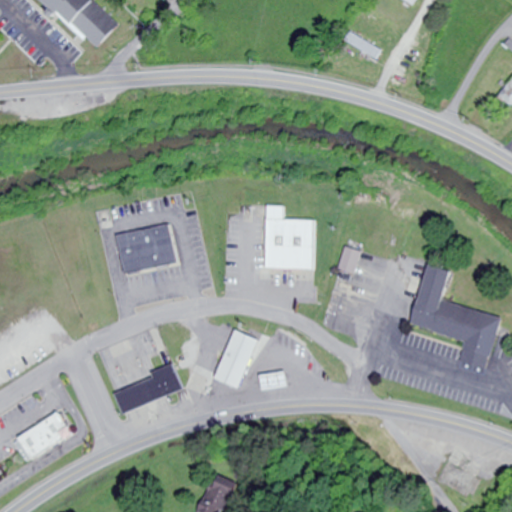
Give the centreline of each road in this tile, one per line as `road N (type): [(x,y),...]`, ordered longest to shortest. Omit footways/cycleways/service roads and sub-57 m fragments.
road 1 (secondary): [(511,164),(401,111),(298,83),(175,78),(0,94)]
road 2 (secondary): [(21,511),(131,449),(201,423),(273,409),(377,410),(511,443)]
road 3 (residential): [(452,511),(377,410)]
